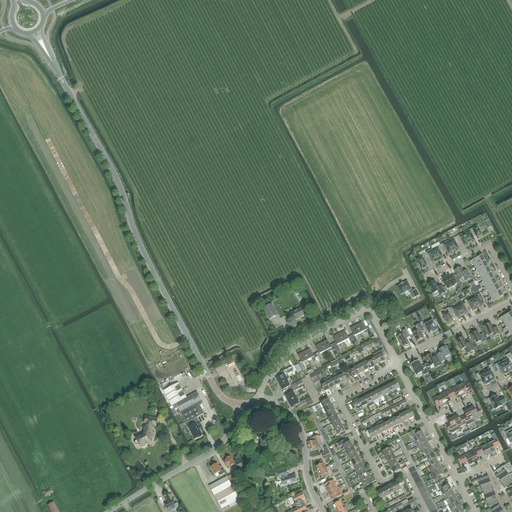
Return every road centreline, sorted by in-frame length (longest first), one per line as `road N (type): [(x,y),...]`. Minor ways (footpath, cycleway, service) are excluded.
road 1 (tertiary): [(242,406),(216,391),(139,243),(115,174),(50,58)]
road 2 (residential): [(257,401),(291,347),(359,312),(371,315),(396,360)]
road 3 (tertiary): [(106,511),(217,447),(242,406)]
road 4 (tertiary): [(257,401),(297,424),(323,511)]
road 5 (residential): [(396,360),(511,301)]
road 6 (residential): [(364,449),(340,401),(397,365)]
